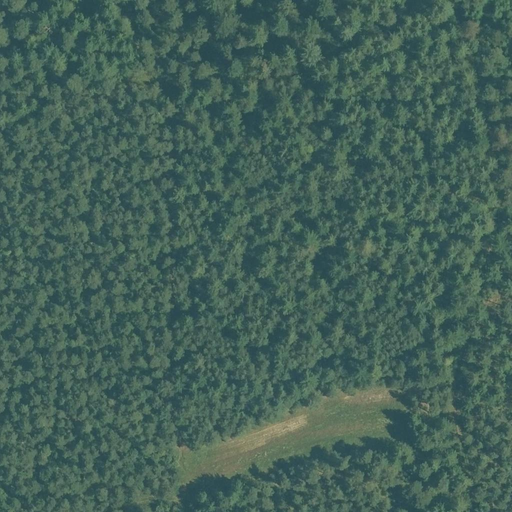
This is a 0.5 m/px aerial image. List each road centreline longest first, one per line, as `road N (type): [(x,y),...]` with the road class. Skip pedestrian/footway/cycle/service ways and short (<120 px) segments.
road 1 (track): [(448,0),(489,140),(486,237),(458,325),(455,372),(479,511)]
road 2 (track): [(0,143),(145,68),(254,79),(295,70),(418,0)]
road 3 (track): [(169,72),(170,428),(184,511)]
